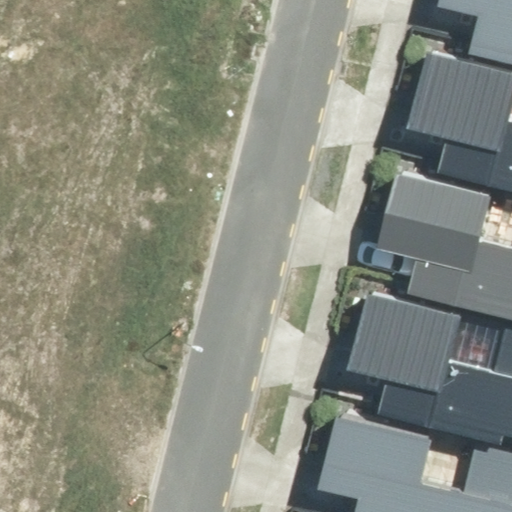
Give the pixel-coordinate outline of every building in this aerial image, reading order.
[(511,0),(489,0),(482,29),(511,36),(511,0)] [(511,41),(433,22),(412,104),(458,116),(450,147),(511,162),(511,41)] [(404,145),(383,228),(429,239),(421,270),(511,292),(511,222),(494,218),(506,170),(404,145)] [(375,264),(354,346),(400,357),(392,389),(511,418),(511,323),(506,347),(465,337),(477,289),(375,264)] [(345,383),(325,465),(370,476),(362,507),(380,511),(511,511),(511,433),(486,427),(476,466),(435,455),(447,408),(345,383)]
